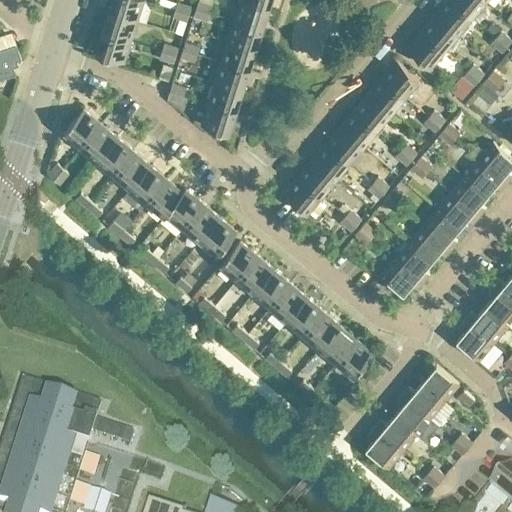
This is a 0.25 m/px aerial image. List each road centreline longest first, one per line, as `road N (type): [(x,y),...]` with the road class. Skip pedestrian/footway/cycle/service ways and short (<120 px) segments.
road 1 (residential): [(240,176),(271,143),(307,130),(411,0)]
road 2 (residential): [(419,330),(377,317),(253,213),(240,176)]
road 3 (residential): [(240,176),(121,73),(53,48)]
road 4 (tertiary): [(0,214),(53,48)]
road 5 (residential): [(419,330),(426,301),(511,197)]
road 6 (residential): [(334,447),(412,358),(419,330)]
road 7 (residential): [(504,422),(486,382),(419,330)]
